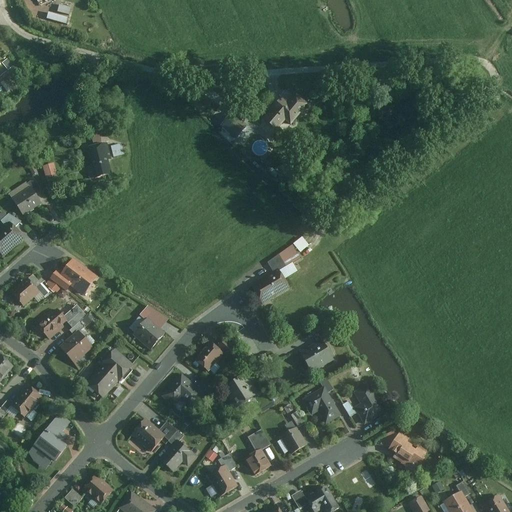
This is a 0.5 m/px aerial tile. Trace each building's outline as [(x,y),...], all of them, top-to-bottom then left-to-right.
[(52,12),(50,19),(70,25),(75,7),(63,4),(60,14),(52,12)] [(0,64),(0,75),(2,78),(16,67),(9,58),(0,64)] [(290,105),(282,99),(264,121),(277,131),(286,121),(292,126),(309,104),(297,95),(290,105)] [(232,115),(220,128),(233,141),(246,128),(232,115)] [(115,158),(127,155),(124,144),(113,146),(115,158)] [(108,145),(85,150),(89,166),(92,165),(96,180),(113,176),(110,161),(111,161),(108,145)] [(56,163),(45,167),(50,184),(62,180),(56,163)] [(32,188),(13,200),(24,216),(43,204),(32,188)] [(25,240),(11,224),(0,232),(0,252),(5,258),(25,240)] [(99,278),(74,261),(64,275),(59,272),(52,281),(50,279),(45,286),(58,296),(63,289),(68,293),(72,287),(86,297),(99,278)] [(281,271),(253,288),(264,306),(292,289),(281,271)] [(41,294),(31,282),(15,296),(25,307),(41,294)] [(68,323),(58,310),(38,327),(51,341),(65,329),(64,327),(68,323)] [(166,335),(148,320),(134,337),(152,351),(166,335)] [(94,349),(80,332),(61,347),(78,369),(79,368),(77,364),(94,349)] [(324,341),(300,354),(312,375),(335,362),(324,341)] [(225,355),(210,343),(195,362),(210,374),(225,355)] [(87,384),(105,400),(135,365),(117,349),(87,384)] [(15,368),(0,357),(0,384),(1,386),(15,368)] [(357,378),(363,376),(361,367),(354,368),(357,378)] [(183,375),(163,398),(175,408),(182,399),(191,407),(203,393),(183,375)] [(261,397),(247,376),(231,387),(245,407),(261,397)] [(386,413),(370,384),(354,393),(361,405),(356,408),(365,425),(386,413)] [(44,399),(28,386),(11,407),(27,420),(44,399)] [(326,388),(303,401),(312,416),(319,413),(325,425),(342,416),(326,388)] [(73,428),(58,417),(48,431),(63,442),(73,428)] [(166,437),(146,419),(133,435),(153,453),(166,437)] [(291,433),(298,428),(294,421),(286,426),(291,433)] [(299,429),(282,439),(292,457),(309,446),(299,429)] [(63,442),(48,431),(36,447),(55,461),(58,463),(70,447),(63,442)] [(399,437),(391,431),(381,447),(396,456),(393,459),(408,469),(410,466),(420,472),(431,454),(420,447),(418,451),(414,449),(415,447),(410,444),(413,439),(402,432),(399,437)] [(198,459),(178,441),(161,461),(175,474),(184,463),(190,468),(198,459)] [(55,461),(36,447),(29,457),(48,471),(55,461)] [(213,464),(221,453),(215,449),(207,460),(213,464)] [(273,469),(263,451),(246,461),(256,478),(273,469)] [(239,488),(227,467),(209,477),(221,498),(239,488)] [(369,470),(363,473),(369,487),(375,485),(369,470)] [(116,490),(96,475),(83,491),(103,507),(116,490)] [(328,488),(308,500),(314,511),(322,511),(325,510),(326,511),(339,511),(342,511),(328,488)] [(66,498),(76,507),(85,498),(75,489),(66,498)] [(157,511),(158,511),(132,492),(120,508),(126,511),(157,511)] [(473,511),(464,494),(446,504),(450,511),(473,511)] [(510,511),(501,496),(484,506),(487,511),(510,511)]
